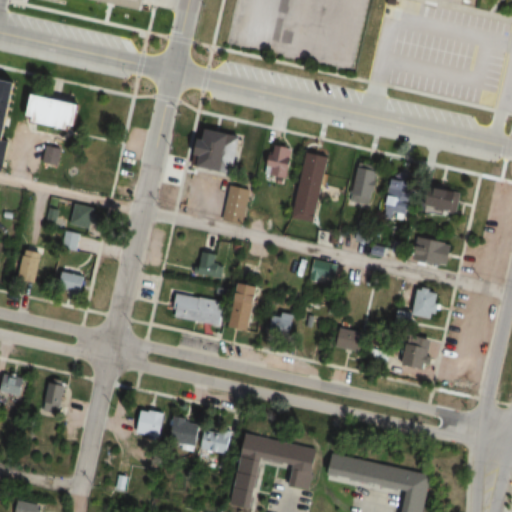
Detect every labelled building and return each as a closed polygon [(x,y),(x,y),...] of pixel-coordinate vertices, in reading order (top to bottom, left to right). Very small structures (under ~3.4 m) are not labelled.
[(140,0),(139,8),(104,0),(140,0)] [(0,78),(25,84),(6,170),(0,168),(0,78)] [(38,92),(87,102),(81,128),(33,118),(38,92)] [(233,173),(242,135),(209,127),(200,165),(233,173)] [(262,167),(282,181),(295,162),(284,155),(288,149),(279,143),(262,167)] [(61,148),(47,145),(43,162),(57,165),(61,148)] [(309,150),(292,217),(314,223),(331,155),(309,150)] [(346,203),(368,209),(379,166),(357,160),(346,203)] [(395,170),(382,213),(406,221),(420,178),(395,170)] [(242,225),(252,189),(233,184),(223,220),(242,225)] [(462,187),(430,187),(430,209),(462,209),(462,187)] [(71,223),(97,230),(102,208),(76,202),(71,223)] [(62,246),(77,247),(77,231),(63,230),(62,246)] [(454,239),(414,235),(412,259),(452,263),(454,239)] [(36,280),(44,254),(27,248),(19,274),(36,280)] [(215,279),(221,264),(211,261),(214,254),(203,250),(195,271),(215,279)] [(306,279),(317,282),(319,276),(332,280),(337,264),(312,257),(306,279)] [(86,275),(60,270),(56,289),(83,294),(86,275)] [(253,293),(255,284),(240,281),(232,326),(253,330),(259,294),(253,293)] [(435,318),(440,291),(413,287),(408,314),(435,318)] [(221,325),(225,299),(174,292),(170,318),(221,325)] [(275,311),(271,332),(294,336),(297,315),(275,311)] [(336,344),(361,353),(369,332),(343,323),(336,344)] [(400,361),(421,370),(431,346),(410,337),(400,361)] [(23,395),(24,374),(2,374),(2,394),(23,395)] [(64,380),(52,377),(43,411),(55,414),(64,380)] [(133,435),(160,439),(164,412),(137,408),(133,435)] [(192,453),(202,424),(173,415),(164,444),(192,453)] [(232,432),(204,427),(200,451),(227,456),(232,432)] [(252,509),(264,459),(298,466),(294,484),(312,488),(315,473),(318,474),(324,449),(248,431),(231,504),(252,509)] [(335,453),(331,475),(408,490),(404,511),(428,511),(436,472),(335,453)] [(14,511),(39,511),(41,505),(17,500),(14,511)]
